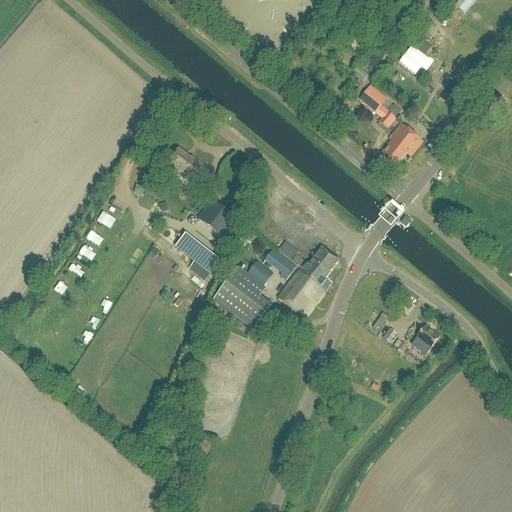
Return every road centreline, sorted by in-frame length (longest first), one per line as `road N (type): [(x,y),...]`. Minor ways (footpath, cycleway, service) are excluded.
road 1 (unclassified): [(367,250),(69,0)]
road 2 (unclassified): [(404,201),(165,0)]
road 3 (tertiary): [(274,511),(352,274),(367,250)]
road 4 (tertiary): [(511,404),(473,340),(367,250)]
road 5 (tertiary): [(404,201),(511,69)]
road 6 (unclassified): [(511,293),(404,201)]
